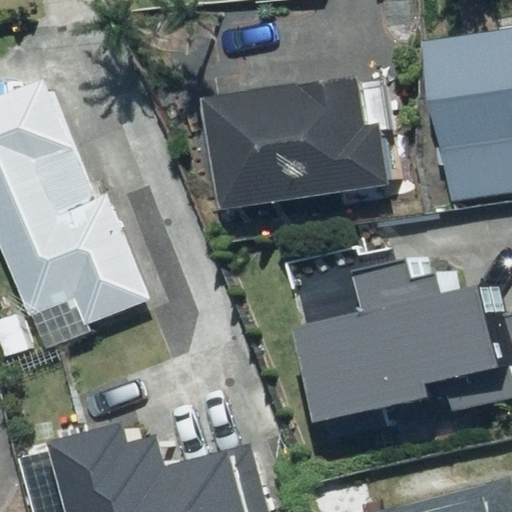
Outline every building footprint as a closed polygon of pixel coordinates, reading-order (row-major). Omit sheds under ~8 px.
[(511,18),(448,27),(471,197),(511,191),(511,18)] [(233,205),(431,184),(423,111),(394,114),(390,74),(221,91),(233,205)] [(119,192),(75,77),(0,105),(0,181),(62,346),(112,327),(108,318),(171,294),(131,188),(119,192)] [(386,263),(395,308),(319,323),(347,463),(493,432),(489,412),(511,407),(511,283),(465,293),(456,249),(386,263)] [(79,430),(82,442),(42,452),(57,511),(280,511),(265,451),(202,467),(193,433),(167,440),(159,410),(79,430)]
